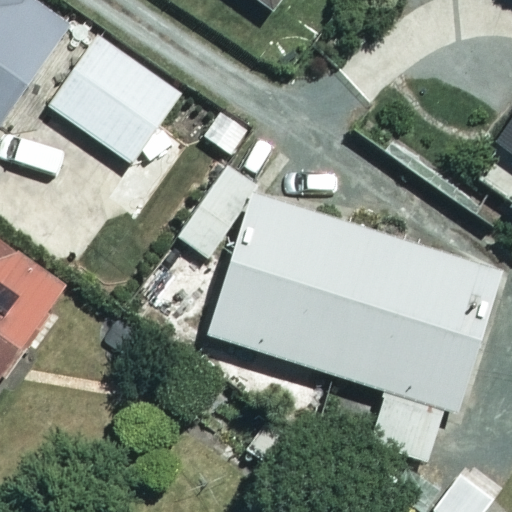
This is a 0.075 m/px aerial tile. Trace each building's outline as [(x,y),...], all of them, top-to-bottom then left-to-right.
[(0,0),(0,112),(62,21),(30,0),(0,0)] [(280,0),(254,0),(272,12),(280,0)] [(175,95),(95,37),(46,104),(125,162),(175,95)] [(511,127),(497,148),(511,158),(511,213),(511,215),(511,127)] [(497,271),(248,192),(203,332),(382,389),(366,441),(423,459),(440,406),(452,410),(497,271)] [(0,394),(70,297),(0,246),(0,394)]
